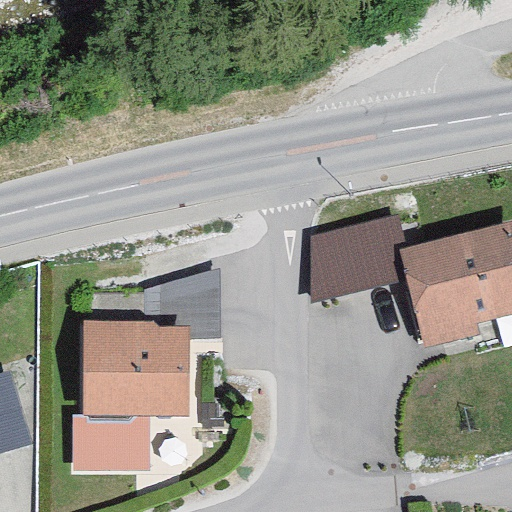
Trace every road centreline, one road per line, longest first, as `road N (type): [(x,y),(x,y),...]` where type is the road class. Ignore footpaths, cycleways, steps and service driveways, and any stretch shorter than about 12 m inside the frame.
road 1 (residential): [(248,511),(283,478),(290,440),(278,155)]
road 2 (tertiary): [(278,155),(0,216)]
road 3 (tertiary): [(511,111),(278,155)]
